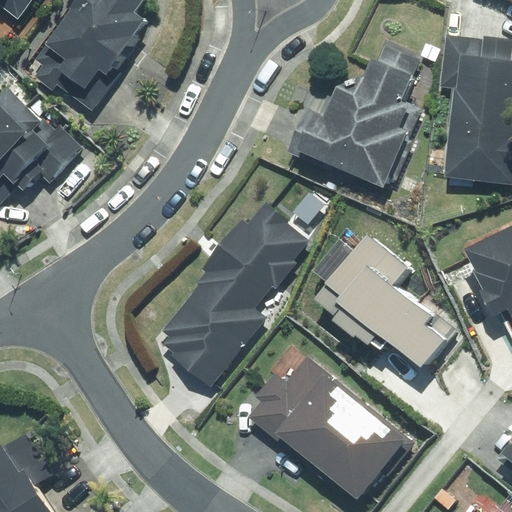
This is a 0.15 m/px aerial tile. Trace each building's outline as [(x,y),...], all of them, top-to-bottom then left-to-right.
[(11,0),(8,5),(33,22),(48,0),(11,0)] [(129,53),(138,59),(152,41),(148,38),(163,17),(152,9),(153,8),(154,6),(155,5),(156,3),(156,2),(157,0),(156,0),(93,0),(60,45),(83,61),(77,69),(103,88),(129,53)] [(511,38),(497,37),(496,41),(453,37),(448,92),(452,92),(444,176),(511,182),(511,38)] [(435,59),(387,38),(377,62),(383,64),(372,91),(354,83),(345,102),(335,97),(313,148),(397,184),(430,108),(416,102),(435,59)] [(10,99),(0,88),(0,192),(20,173),(30,184),(35,179),(44,188),(69,162),(74,168),(93,149),(59,115),(55,120),(22,86),(10,99)] [(264,307),(318,240),(274,205),(258,226),(252,222),(204,281),(207,284),(166,334),(176,342),(170,349),(217,386),(274,315),(264,307)] [(397,349),(406,338),(408,340),(440,364),(467,329),(410,286),(425,266),(384,235),(375,246),(357,232),(326,273),(339,282),(336,286),(328,297),(397,349)] [(511,232),(481,243),(507,315),(511,313),(511,232)] [(339,374),(318,356),(296,381),(286,372),(265,397),(271,402),(257,419),(286,443),(294,434),(372,502),(424,442),(342,370),(339,374)] [(62,473),(35,433),(0,455),(0,511),(67,511),(47,482),(62,473)] [(439,498),(452,510),(470,489),(456,477),(439,498)]
